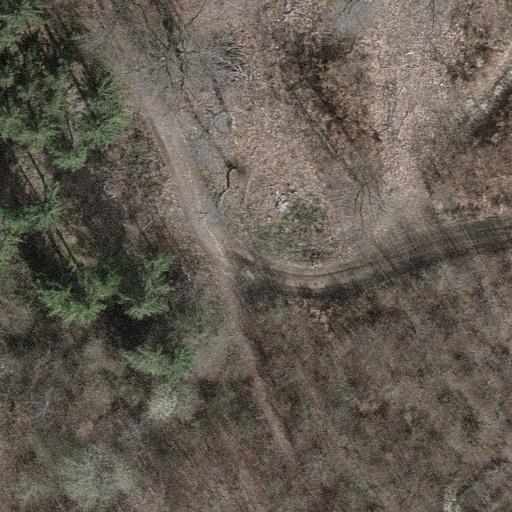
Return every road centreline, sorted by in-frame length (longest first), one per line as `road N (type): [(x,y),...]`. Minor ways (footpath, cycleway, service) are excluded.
road 1 (track): [(82,0),(287,511)]
road 2 (track): [(227,363),(378,261),(448,237),(511,230)]
